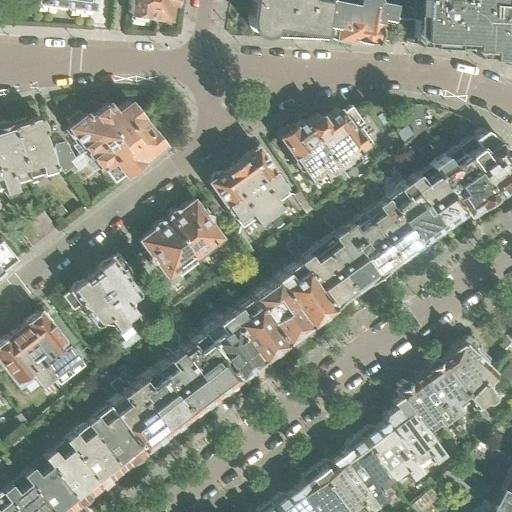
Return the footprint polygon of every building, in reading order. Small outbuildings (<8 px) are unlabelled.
[(35,0),(35,5),(56,7),(57,3),(68,4),(67,9),(88,11),(89,0),(35,0)] [(128,0),(127,12),(130,13),(130,18),(144,20),(145,15),(168,18),(170,4),(175,4),(175,0),(128,0)] [(320,35),(325,0),(249,0),(247,18),(247,23),(249,27),(252,30),(256,33),(260,34),(320,36),(320,35)] [(325,0),(320,35),(332,38),(333,38),(348,41),(349,38),(352,38),(359,41),(366,42),(369,41),(372,42),(374,40),(375,38),(385,40),(389,18),(392,3),(381,2),(376,1),(375,0),(325,0)] [(381,0),(381,2),(392,3),(389,18),(413,19),(413,0),(381,0)] [(442,45),(468,47),(470,0),(413,0),(413,19),(412,37),(430,38),(429,46),(431,46),(431,45),(440,45),(440,48),(442,48),(442,45)] [(511,0),(470,0),(468,47),(473,47),(473,55),(475,55),(511,67),(511,0)] [(95,145),(136,114),(126,101),(112,111),(105,102),(86,117),(84,113),(80,116),(76,110),(64,119),(68,125),(65,127),(67,129),(65,130),(74,142),(76,141),(76,142),(74,144),(80,152),(72,159),(65,143),(64,143),(64,142),(53,145),(57,165),(62,170),(95,145)] [(307,120),(302,124),(336,172),(332,174),(335,179),(332,181),(338,190),(351,181),(344,172),(343,170),(340,172),(335,165),(344,158),(347,161),(354,156),(353,153),(358,149),(357,148),(366,141),(355,125),(359,121),(349,106),(339,113),(336,108),(320,119),(316,114),(307,120)] [(95,145),(62,170),(68,178),(88,163),(95,171),(100,167),(110,180),(119,173),(158,143),(136,114),(95,145)] [(57,165),(53,145),(52,145),(51,143),(43,146),(39,132),(41,131),(37,117),(26,120),(25,119),(22,117),(7,122),(25,178),(26,179),(52,171),(50,162),(55,161),(56,163),(57,165)] [(25,178),(7,122),(3,119),(0,120),(0,190),(0,191),(1,191),(17,209),(20,206),(6,189),(13,187),(11,182),(25,178)] [(332,167),(302,124),(299,119),(291,125),(287,124),(276,132),(275,136),(290,157),(287,160),(294,169),(297,167),(305,180),(317,171),(321,176),(332,167)] [(405,125),(395,132),(402,142),(411,135),(405,125)] [(455,145),(491,195),(504,184),(507,187),(511,187),(511,186),(511,164),(510,162),(511,155),(509,151),(508,152),(503,145),(501,146),(498,140),(483,130),(474,125),(470,127),(475,134),(470,138),(469,136),(455,145)] [(491,200),(491,195),(455,145),(428,164),(461,214),(476,204),(481,207),(491,200)] [(231,164),(268,217),(273,214),(270,211),(275,207),(273,203),(286,194),(279,185),(281,180),(276,174),(271,173),(265,163),(265,162),(265,159),(263,155),(261,153),(257,152),(254,148),(231,164)] [(268,217),(231,164),(219,172),(216,172),(212,174),(210,176),(210,180),(207,182),(222,203),(220,211),(226,219),(233,220),(238,227),(251,218),(254,223),(261,217),(264,221),(268,217)] [(461,214),(428,164),(416,172),(413,168),(402,176),(437,227),(445,221),(447,224),(449,223),(453,223),(457,221),(460,218),(461,214)] [(415,243),(382,196),(371,180),(363,170),(356,174),(364,185),(371,194),(367,196),(372,203),(360,211),(392,259),(415,243)] [(437,227),(402,176),(392,183),(395,187),(382,196),(415,243),(421,243),(427,238),(430,232),(437,227)] [(312,208),(299,190),(292,195),(305,213),(312,208)] [(391,264),(392,259),(360,211),(344,223),(343,224),(340,220),(341,217),(328,198),(321,203),(327,213),(371,274),(379,268),(384,269),(390,264),(391,264)] [(163,218),(193,258),(211,245),(215,249),(224,243),(195,202),(190,205),(187,201),(176,209),(175,208),(168,210),(165,215),(166,217),(163,218)] [(25,215),(42,237),(55,227),(37,205),(25,215)] [(371,274),(327,213),(321,217),(327,225),(331,226),(334,230),(317,242),(350,289),(355,289),(362,285),(363,280),(371,274)] [(42,237),(25,215),(13,224),(30,246),(42,237)] [(174,273),(193,258),(163,218),(161,220),(160,219),(153,221),(150,227),(151,228),(136,239),(133,236),(123,243),(161,294),(171,287),(167,283),(176,277),(174,273)] [(252,250),(239,231),(231,236),(244,255),(252,250)] [(328,305),(350,289),(317,242),(299,255),(296,251),(296,249),(290,239),(285,243),(289,249),(294,256),(328,305)] [(0,267),(12,258),(0,240),(0,267)] [(328,305),(294,256),(289,249),(285,243),(283,244),(294,259),(270,277),(304,323),(315,315),(320,316),(325,312),(326,307),(328,305)] [(266,257),(259,247),(252,252),(259,262),(266,257)] [(95,270),(88,275),(95,284),(123,317),(132,310),(126,301),(135,294),(122,275),(128,270),(116,254),(109,258),(108,257),(94,268),(95,270)] [(129,325),(123,317),(95,284),(88,275),(82,280),(80,278),(66,289),(67,291),(62,295),(72,308),(77,304),(95,329),(108,319),(118,333),(122,339),(117,343),(122,348),(137,336),(129,325)] [(293,331),(304,323),(270,277),(248,293),(282,339),(287,340),(292,336),(293,331)] [(266,352),(282,339),(248,293),(223,312),(256,358),(266,352)] [(13,331),(46,373),(55,365),(58,368),(72,358),(70,355),(72,352),(67,344),(62,345),(50,328),(50,323),(43,313),(39,313),(37,311),(34,313),(31,314),(26,317),(23,322),(20,324),(20,325),(13,331)] [(246,366),(256,358),(223,312),(199,330),(232,376),(234,375),(239,375),(244,371),(246,366)] [(232,376),(199,330),(179,345),(175,341),(176,336),(169,327),(162,317),(155,321),(210,394),(218,387),(219,386),(224,387),(229,383),(230,378),(232,376)] [(200,401),(210,394),(155,321),(143,331),(148,337),(151,335),(161,347),(165,348),(166,348),(170,352),(150,367),(185,412),(188,410),(193,411),(198,407),(199,402),(200,401)] [(46,373),(13,331),(5,337),(5,336),(1,339),(0,339),(0,367),(2,367),(17,386),(29,377),(34,382),(46,373)] [(461,394),(467,403),(468,405),(488,430),(494,423),(477,401),(486,393),(482,388),(491,380),(493,371),(489,366),(489,365),(486,362),(487,361),(478,350),(479,346),(469,336),(465,336),(459,341),(458,340),(457,340),(445,353),(445,354),(438,359),(463,392),(461,394)] [(455,411),(467,403),(461,394),(463,392),(438,359),(432,358),(425,363),(424,369),(417,375),(446,415),(454,410),(455,411)] [(511,388),(511,365),(509,362),(495,376),(510,391),(511,388)] [(185,412),(150,367),(133,380),(130,376),(130,375),(131,374),(123,364),(115,370),(123,380),(162,430),(172,422),(177,423),(182,419),(183,414),(185,412)] [(446,415),(417,375),(408,381),(402,380),(395,385),(394,391),(396,395),(426,436),(427,435),(425,432),(446,415)] [(67,392),(55,376),(51,379),(63,394),(67,392)] [(162,430),(123,380),(119,384),(122,388),(103,402),(104,404),(103,404),(139,451),(140,451),(140,450),(139,448),(140,447),(146,447),(151,443),(152,438),(162,430)] [(76,398),(70,391),(64,396),(70,403),(76,398)] [(440,453),(427,435),(426,436),(396,395),(389,401),(392,406),(382,414),(381,420),(415,467),(429,457),(431,460),(440,453)] [(139,451),(103,404),(83,421),(118,468),(119,467),(119,468),(127,462),(127,461),(139,451)] [(511,404),(503,414),(511,418),(511,404)] [(26,422),(19,413),(13,418),(20,427),(26,422)] [(415,467),(381,420),(373,426),(367,425),(356,434),(389,479),(401,470),(407,478),(417,470),(415,467)] [(105,478),(118,468),(83,421),(66,434),(63,431),(62,432),(56,425),(53,428),(60,438),(97,485),(98,484),(98,485),(106,478),(105,478)] [(377,487),(389,479),(356,434),(345,442),(344,448),(336,454),(373,503),(383,496),(377,487)] [(97,485),(60,438),(40,455),(76,502),(97,485)] [(506,453),(497,448),(495,452),(505,456),(506,453)] [(363,511),(373,503),(336,454),(328,460),(322,459),(311,467),(345,511),(357,503),(363,511)] [(49,511),(63,511),(76,502),(40,455),(23,469),(14,459),(10,462),(18,473),(49,511)] [(511,458),(498,486),(511,493),(511,458)] [(344,511),(345,511),(311,467),(300,476),(300,481),(292,487),(310,511),(344,511)] [(477,505),(482,499),(447,469),(440,475),(442,477),(477,505)] [(49,511),(18,473),(0,487),(0,493),(15,511),(49,511)] [(511,511),(511,493),(498,486),(498,487),(495,486),(490,483),(482,498),(488,501),(483,511),(511,511)] [(310,511),(292,487),(284,493),(278,493),(267,501),(275,511),(310,511)] [(15,511),(0,493),(0,511),(15,511)] [(275,511),(267,501),(256,509),(255,511),(275,511)]
